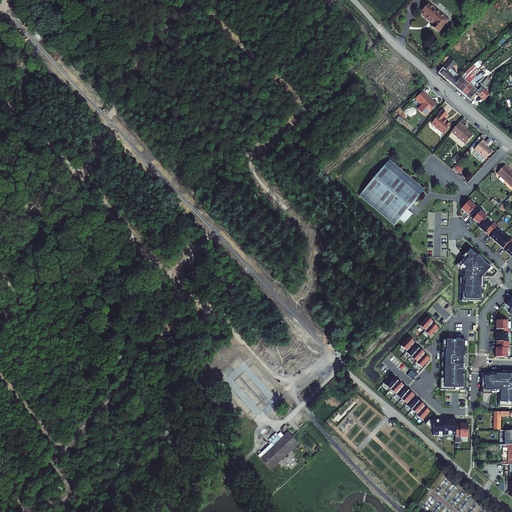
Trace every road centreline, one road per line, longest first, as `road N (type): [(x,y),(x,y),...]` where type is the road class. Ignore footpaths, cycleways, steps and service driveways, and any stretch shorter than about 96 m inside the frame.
road 1 (track): [(344,364),(0,1)]
road 2 (track): [(301,405),(228,322),(147,249),(92,179),(0,94)]
road 3 (residential): [(511,145),(353,0)]
road 4 (track): [(301,405),(400,511)]
